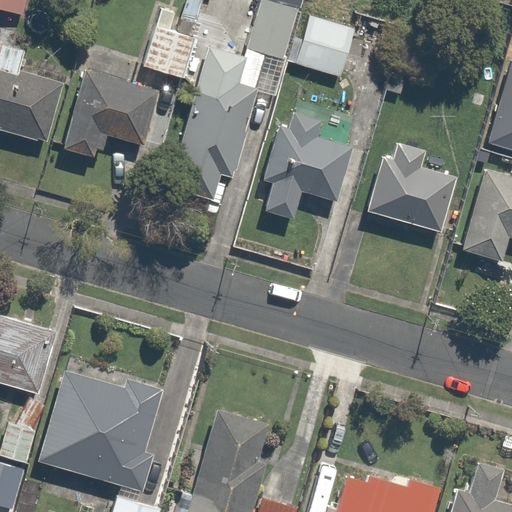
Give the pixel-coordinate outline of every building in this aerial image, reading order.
[(0,0),(0,8),(26,16),(30,0),(0,0)] [(181,0),(173,26),(155,20),(139,66),(183,81),(211,0),(181,0)] [(258,0),(243,55),(206,45),(169,180),(216,193),(223,168),(235,171),(255,96),(273,101),(299,7),(274,0),(258,0)] [(357,26),(308,12),(293,62),(343,76),(357,26)] [(26,49),(0,41),(0,128),(45,142),(63,84),(19,71),(26,49)] [(160,94),(83,68),(55,152),(94,165),(106,130),(144,143),(160,94)] [(286,125),(276,123),(261,181),(269,183),(263,208),(296,217),(303,190),(338,199),(353,141),(319,132),(323,117),(291,108),(286,125)] [(394,144),(390,159),(380,156),(366,210),(441,230),(455,176),(423,167),(427,152),(394,144)] [(511,177),(480,169),(460,247),(505,259),(511,236),(511,235),(511,177)] [(0,311),(0,383),(27,391),(47,326),(0,311)] [(127,385),(63,367),(36,462),(120,485),(112,511),(160,511),(162,507),(143,501),(156,454),(143,450),(161,386),(129,377),(127,385)] [(8,422),(0,448),(0,455),(26,464),(36,431),(45,406),(29,396),(15,425),(8,422)] [(276,423),(216,406),(186,511),(251,511),(257,492),(276,423)] [(0,462),(0,504),(13,508),(24,470),(0,462)] [(435,511),(442,491),(345,464),(331,511),(435,511)] [(475,465),(468,491),(454,487),(446,511),(511,511),(511,503),(496,499),(504,473),(475,465)] [(296,511),(299,504),(257,492),(251,511),(296,511)]
